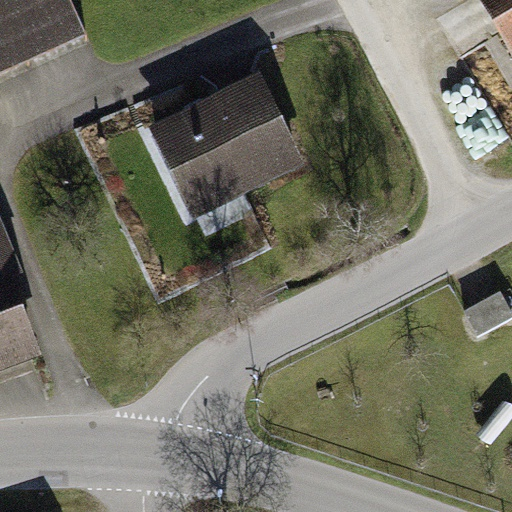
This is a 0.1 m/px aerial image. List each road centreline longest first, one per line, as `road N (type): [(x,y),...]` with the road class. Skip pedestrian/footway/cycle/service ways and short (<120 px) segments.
road 1 (residential): [(460,229),(235,350),(131,440)]
road 2 (tertiary): [(376,511),(131,440)]
road 3 (residential): [(460,229),(350,0)]
road 4 (tertiary): [(131,440),(0,452)]
